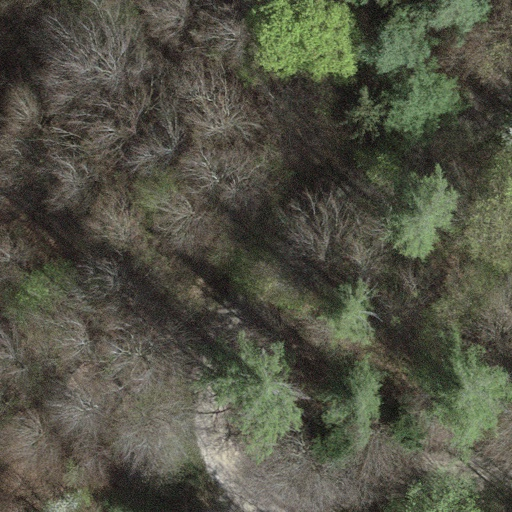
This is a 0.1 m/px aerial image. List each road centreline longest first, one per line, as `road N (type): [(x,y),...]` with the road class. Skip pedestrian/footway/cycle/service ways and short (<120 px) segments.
road 1 (track): [(230,511),(206,449),(202,371),(217,317),(250,264),(314,210),(511,92)]
road 2 (track): [(511,472),(354,477),(238,511)]
